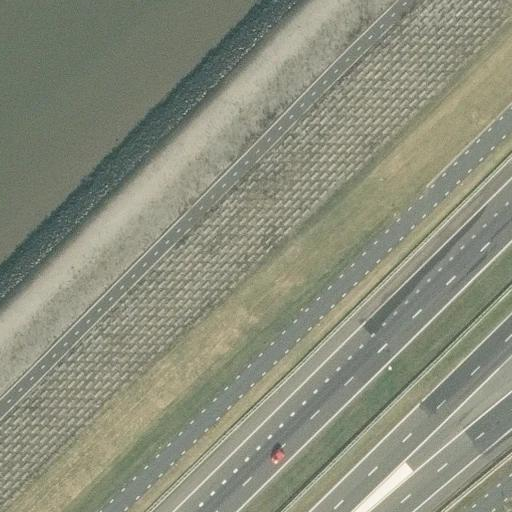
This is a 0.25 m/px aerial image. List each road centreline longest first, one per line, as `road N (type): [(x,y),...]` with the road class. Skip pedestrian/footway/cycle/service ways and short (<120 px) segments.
road 1 (unclassified): [(114,511),(511,119)]
road 2 (motorway): [(511,222),(217,511)]
road 3 (motorway): [(331,511),(511,334)]
road 4 (motorway): [(388,511),(511,411)]
